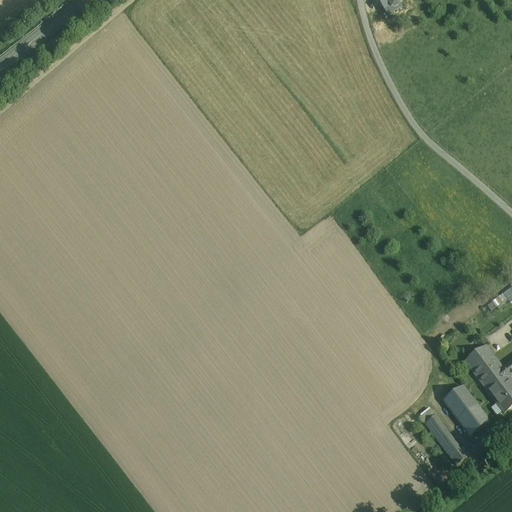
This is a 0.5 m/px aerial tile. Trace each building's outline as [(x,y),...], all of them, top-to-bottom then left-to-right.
[(406,9),(400,0),(380,0),(392,18),(406,9)] [(508,304),(511,300),(511,287),(501,295),(508,304)] [(503,369),(492,355),(472,370),(504,413),(511,407),(511,381),(509,378),(503,369)] [(511,361),(503,369),(509,378),(511,375),(511,361)] [(490,423),(464,387),(444,402),(470,438),(490,423)] [(459,447),(436,416),(425,424),(448,455),(459,447)]
